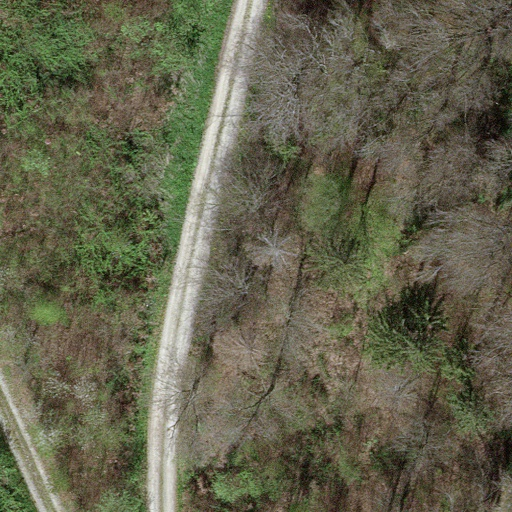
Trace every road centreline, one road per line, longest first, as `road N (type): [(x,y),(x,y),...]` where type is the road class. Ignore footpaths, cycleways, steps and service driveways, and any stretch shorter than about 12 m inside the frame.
road 1 (track): [(256,0),(170,344),(160,511)]
road 2 (track): [(0,388),(56,511)]
